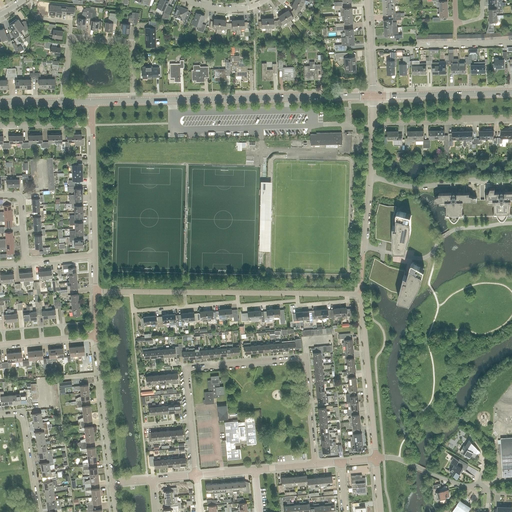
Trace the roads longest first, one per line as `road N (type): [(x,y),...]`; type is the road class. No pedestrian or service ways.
road 1 (residential): [(376,458),(359,295),(95,293)]
road 2 (residential): [(195,475),(183,365),(242,359),(304,354),(314,464)]
road 3 (secondary): [(132,101),(373,96)]
road 4 (residential): [(511,181),(413,187),(371,176)]
road 5 (secondary): [(373,96),(511,93)]
road 6 (residential): [(93,255),(92,122)]
road 7 (residential): [(383,122),(511,119)]
road 8 (residential): [(37,511),(22,412),(0,415)]
